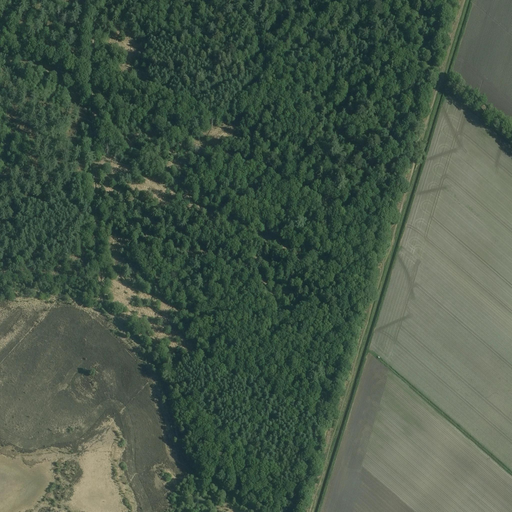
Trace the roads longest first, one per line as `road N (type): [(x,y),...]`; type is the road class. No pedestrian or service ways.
road 1 (track): [(97,0),(91,88),(101,302),(152,361),(187,461),(252,511)]
road 2 (track): [(393,228),(0,50)]
road 3 (track): [(393,228),(307,511)]
road 4 (track): [(511,141),(439,79),(393,228)]
